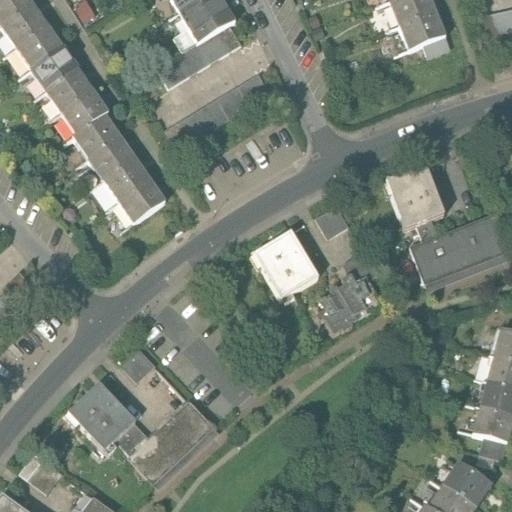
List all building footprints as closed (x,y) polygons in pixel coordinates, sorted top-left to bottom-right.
[(0,0),(0,30),(31,9),(24,0),(0,0)] [(168,0),(180,19),(213,0),(168,0)] [(234,29),(217,0),(213,0),(180,19),(198,50),(229,32),(234,29)] [(389,7),(399,32),(434,18),(426,0),(407,0),(394,5),(389,7)] [(46,31),(31,9),(0,30),(15,53),(46,31)] [(511,62),(511,13),(481,20),(492,67),(511,62)] [(444,43),(434,18),(399,32),(409,57),(444,43)] [(62,53),(46,31),(15,53),(31,75),(62,53)] [(241,52),(229,32),(198,50),(155,75),(167,96),(241,52)] [(77,75),(62,53),(31,75),(46,97),(77,75)] [(92,97),(77,75),(46,97),(61,119),(92,97)] [(268,99),(256,79),(163,136),(176,156),(268,99)] [(108,119),(92,97),(61,119),(77,141),(104,122),(108,119)] [(72,144),(87,166),(119,144),(104,122),(77,141),(72,144)] [(87,166),(102,187),(134,165),(119,144),(87,166)] [(102,187),(117,209),(149,187),(134,165),(102,187)] [(426,172),(387,187),(405,234),(416,230),(432,224),(444,219),(426,172)] [(164,209),(149,187),(117,209),(132,231),(164,209)] [(336,210),(315,223),(327,243),(348,230),(336,210)] [(423,248),(411,253),(425,289),(511,255),(511,254),(498,219),(439,242),(423,248)] [(416,230),(423,248),(439,242),(432,224),(416,230)] [(292,238),(254,261),(281,306),(319,284),(292,238)] [(341,269),(347,280),(350,279),(354,286),(365,281),(375,275),(365,259),(355,265),(353,262),(341,269)] [(18,276),(0,293),(0,324),(34,293),(18,276)] [(344,291),(338,294),(353,321),(364,315),(366,319),(373,316),(370,311),(365,314),(360,305),(374,297),(365,281),(354,286),(350,279),(347,280),(341,284),(344,291)] [(355,326),(353,321),(338,294),(337,291),(329,295),(332,301),(323,307),(330,320),(324,323),(332,339),(355,326)] [(511,340),(501,338),(494,363),(511,367),(511,340)] [(154,370),(137,352),(118,369),(135,387),(154,370)] [(511,395),(511,367),(494,363),(487,388),(511,395)] [(134,427),(98,388),(67,417),(103,456),(115,444),(134,427)] [(511,395),(487,388),(480,414),(511,422),(511,421),(511,395)] [(188,405),(148,442),(129,460),(127,462),(152,488),(213,432),(188,405)] [(505,448),(511,422),(480,414),(473,439),(483,442),(505,448)] [(148,442),(134,427),(115,444),(129,460),(148,442)] [(483,442),(479,459),(502,465),(507,448),(505,448),(483,442)] [(61,478),(33,456),(17,476),(46,498),(61,478)] [(458,470),(443,492),(471,511),(474,511),(489,492),(458,470)] [(471,511),(443,492),(428,511),(471,511)] [(18,511),(0,498),(0,499),(0,511),(18,511)] [(107,511),(92,500),(83,511),(107,511)]
